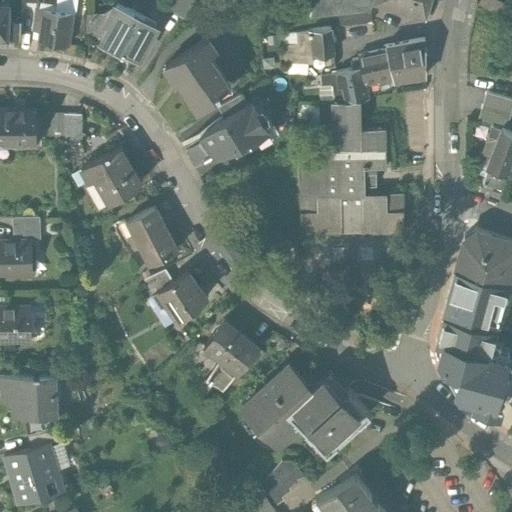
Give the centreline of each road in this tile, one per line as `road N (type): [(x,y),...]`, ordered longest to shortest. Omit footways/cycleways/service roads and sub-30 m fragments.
road 1 (residential): [(401,400),(264,316),(242,293),(122,104),(71,77),(0,71)]
road 2 (residential): [(446,220),(451,44),(463,0)]
road 3 (residential): [(401,400),(434,302),(446,220)]
road 4 (residential): [(511,472),(401,400)]
